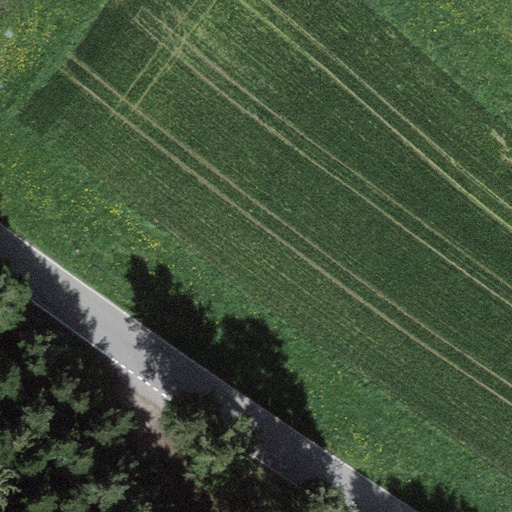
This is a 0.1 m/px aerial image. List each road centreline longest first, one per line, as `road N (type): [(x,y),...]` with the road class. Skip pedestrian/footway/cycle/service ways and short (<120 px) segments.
road 1 (unclassified): [(0,264),(378,511)]
road 2 (track): [(246,511),(185,385)]
